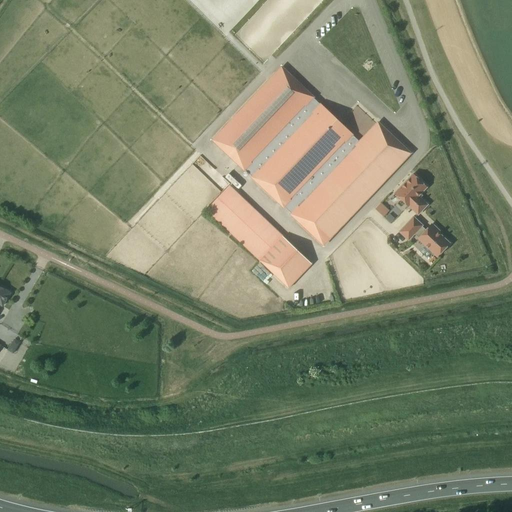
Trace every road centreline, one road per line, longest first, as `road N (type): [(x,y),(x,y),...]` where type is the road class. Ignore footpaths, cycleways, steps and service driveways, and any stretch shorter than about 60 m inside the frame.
road 1 (unknown): [(295,41),(239,88),(200,137),(305,248),(324,244),(404,165),(413,146),(404,127)]
road 2 (motorway): [(511,484),(316,511)]
road 3 (unknown): [(404,127),(295,41)]
road 4 (residential): [(370,0),(421,128)]
